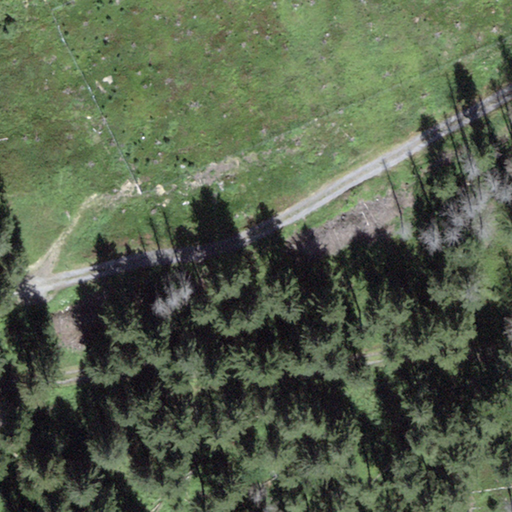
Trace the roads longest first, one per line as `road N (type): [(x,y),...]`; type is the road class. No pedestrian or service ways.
road 1 (track): [(0,298),(252,236),(511,93)]
road 2 (track): [(0,387),(149,367),(293,370),(511,353)]
